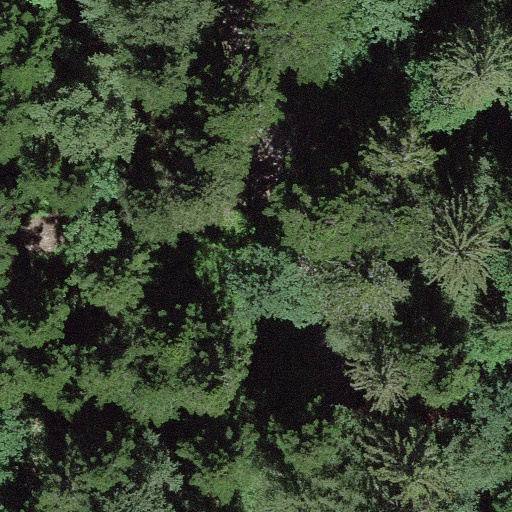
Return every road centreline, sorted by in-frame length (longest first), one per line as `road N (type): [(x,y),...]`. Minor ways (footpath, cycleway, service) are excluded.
road 1 (unclassified): [(332,511),(304,226),(237,0)]
road 2 (track): [(304,226),(0,278)]
